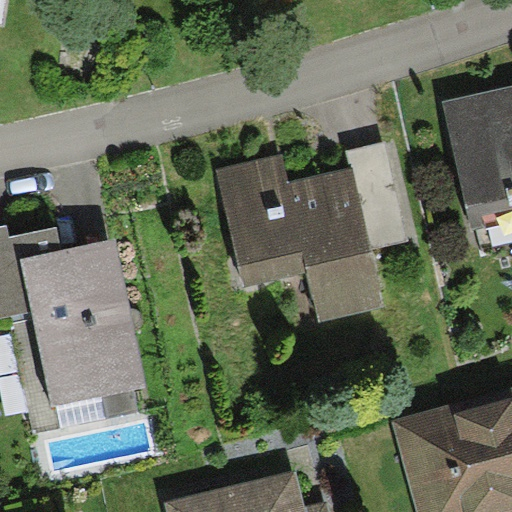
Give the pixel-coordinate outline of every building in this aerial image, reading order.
[(511,112),(446,128),(472,232),(511,222),(511,112)] [(400,255),(375,154),(339,163),(345,186),(271,204),(265,179),(200,195),(224,296),(289,280),(300,328),(374,310),(363,264),(400,255)] [(0,323),(11,321),(33,415),(137,391),(104,249),(49,262),(45,242),(0,252),(0,323)] [(511,511),(511,407),(393,439),(412,511),(511,511)] [(288,511),(283,484),(170,507),(170,511),(288,511)]
